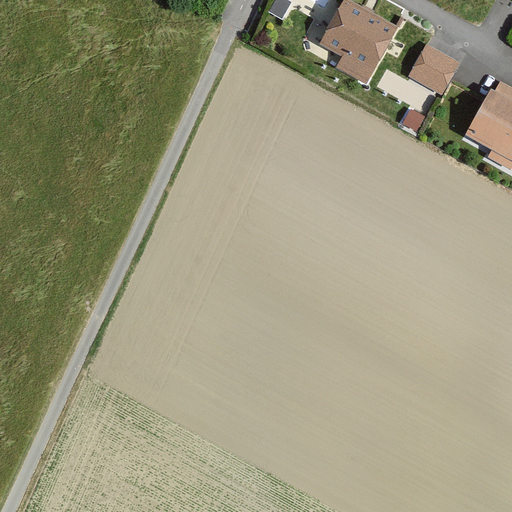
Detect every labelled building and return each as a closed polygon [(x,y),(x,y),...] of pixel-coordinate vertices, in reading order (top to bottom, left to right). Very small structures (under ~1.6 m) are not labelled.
[(292,3),(287,0),(275,0),(268,12),(282,20),(292,3)] [(362,9),(346,0),(342,0),(342,1),(319,42),(343,55),(336,67),(359,80),(366,84),(397,28),(396,27),(373,14),(367,11),(362,9)] [(442,56),(426,48),(410,78),(442,95),(458,65),(442,56)] [(496,91),(491,89),(485,100),(484,102),(466,135),(493,150),(489,158),(511,170),(511,167),(511,87),(501,82),(496,91)] [(425,117),(411,109),(403,124),(417,132),(425,117)]
